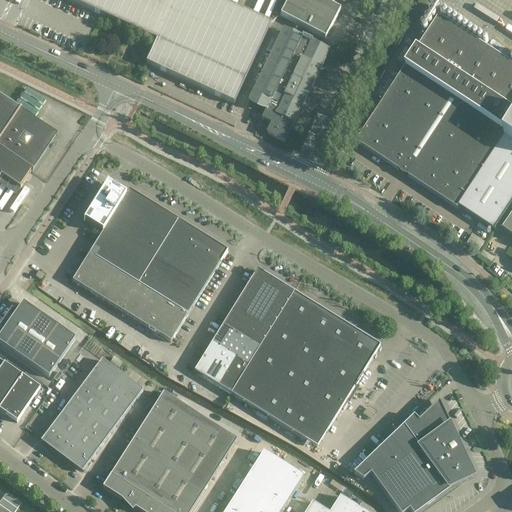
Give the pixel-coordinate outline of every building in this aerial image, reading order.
[(270,24),(218,0),(66,0),(156,41),(146,64),(152,67),(233,104),(270,24)] [(345,0),(288,0),(280,16),(325,40),(340,11),(331,6),(334,0),(338,0),(344,3),(345,0)] [(439,17),(356,143),(398,171),(402,176),(409,178),(457,210),(458,208),(495,232),(511,206),(511,64),(508,62),(511,56),(511,53),(492,40),(487,48),(439,17)] [(283,31),(248,104),(249,104),(266,112),(264,116),(262,120),(271,124),(266,134),(268,135),(284,143),(328,53),(283,31)] [(0,99),(0,179),(18,191),(55,137),(0,99)] [(85,221),(103,232),(125,197),(107,186),(85,221)] [(138,285),(177,222),(128,191),(125,197),(103,232),(89,255),(102,262),(114,270),(126,278),(138,285)] [(511,217),(503,231),(511,237),(511,217)] [(227,252),(177,222),(138,285),(151,293),(163,300),(175,308),(187,316),(227,252)] [(479,223),(477,228),(485,232),(487,227),(479,223)] [(470,245),(480,251),(487,238),(477,232),(470,245)] [(84,290),(102,262),(89,255),(72,283),(84,290)] [(96,298),(114,270),(102,262),(84,290),(96,298)] [(109,306),(126,278),(114,270),(96,298),(109,306)] [(43,275),(38,272),(35,277),(40,280),(43,275)] [(259,350),(293,295),(257,272),(222,327),(259,350)] [(121,313),(138,285),(126,278),(109,306),(121,313)] [(138,285),(121,313),(133,321),(151,293),(138,285)] [(151,293),(133,321),(145,328),(163,300),(151,293)] [(379,348),(293,295),(259,350),(248,368),(231,396),(304,441),(315,423),(328,431),(379,348)] [(145,328),(158,336),(175,308),(163,300),(145,328)] [(39,316),(22,304),(16,314),(11,310),(0,325),(0,331),(2,333),(3,333),(11,339),(15,334),(23,339),(39,316)] [(158,336),(170,344),(187,316),(175,308),(158,336)] [(41,352),(57,329),(39,316),(23,339),(41,352)] [(248,368),(259,350),(222,327),(211,345),(236,360),(248,368)] [(57,329),(41,352),(58,364),(75,341),(57,329)] [(0,336),(0,345),(30,367),(41,352),(23,339),(15,334),(11,339),(3,333),(2,333),(0,336)] [(218,388),(236,360),(211,345),(194,373),(218,388)] [(41,352),(30,367),(48,379),(58,364),(41,352)] [(218,388),(231,396),(248,368),(236,360),(218,388)] [(101,362),(91,375),(111,391),(122,377),(101,362)] [(0,408),(21,378),(4,365),(0,370),(0,408)] [(81,389),(101,404),(111,391),(91,375),(81,389)] [(122,377),(111,391),(132,406),(142,392),(122,377)] [(21,378),(0,408),(0,412),(16,424),(39,390),(21,378)] [(71,403),(91,418),(101,404),(81,389),(71,403)] [(111,391),(101,404),(122,420),(132,406),(111,391)] [(191,511),(236,442),(163,394),(102,489),(121,501),(130,511),(132,511),(135,510),(137,511),(191,511)] [(60,416),(81,431),(91,418),(71,403),(60,416)] [(101,404),(91,418),(112,433),(122,420),(101,404)] [(418,422),(413,417),(353,475),(362,481),(370,475),(396,511),(407,511),(409,511),(421,511),(471,476),(471,475),(470,476),(437,405),(418,422)] [(364,414),(371,418),(376,412),(369,407),(364,414)] [(50,430),(71,445),(81,431),(60,416),(50,430)] [(112,433),(91,418),(81,431),(101,447),(112,433)] [(61,459),(71,445),(50,430),(40,443),(61,459)] [(81,431),(71,445),(91,460),(101,447),(81,431)] [(91,460),(71,445),(61,459),(81,474),(91,460)] [(282,511),(303,480),(263,454),(225,511),(282,511)] [(6,494),(2,500),(17,511),(21,505),(6,494)] [(359,511),(357,510),(339,498),(330,511),(324,511),(312,504),(306,511),(359,511)] [(2,500),(0,502),(0,507),(6,511),(15,511),(17,511),(2,500)]
